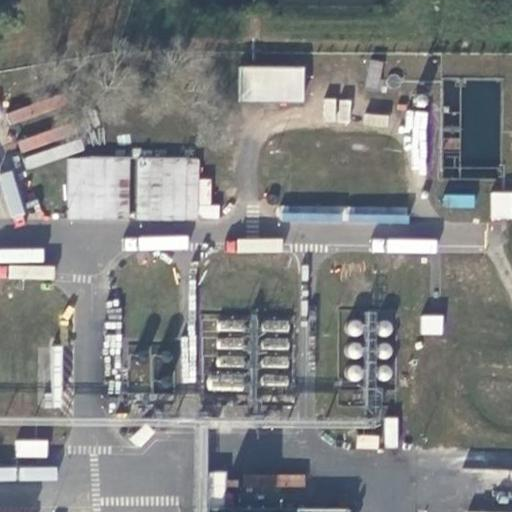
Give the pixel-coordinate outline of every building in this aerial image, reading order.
[(307,103),(308,67),(244,66),(244,103),(307,103)] [(67,156),(66,217),(129,219),(131,158),(67,156)] [(511,190),(491,191),(491,220),(511,219),(511,190)] [(442,315),(420,315),(420,334),(442,334),(442,315)] [(211,473),(210,511),(351,511),(352,510),(231,506),(229,471),(211,473)]
